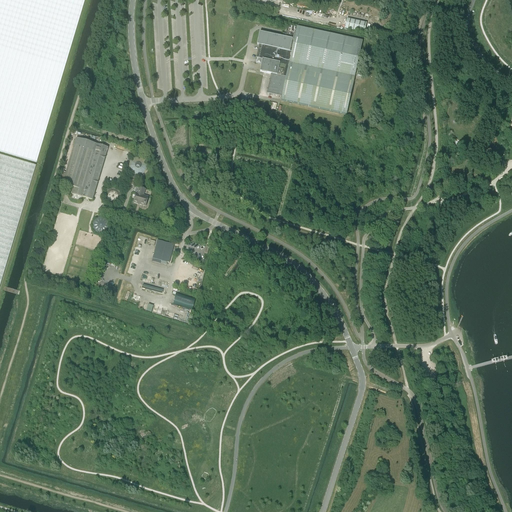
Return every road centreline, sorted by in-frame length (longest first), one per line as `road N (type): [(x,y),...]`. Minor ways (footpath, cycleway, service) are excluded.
road 1 (unknown): [(439,511),(405,395),(25,280),(106,0)]
road 2 (tertiary): [(351,347),(312,281),(191,209),(171,183),(139,85),(132,0)]
road 3 (unknown): [(408,397),(384,295),(397,242),(436,154),(428,32),(437,0)]
road 4 (tertiary): [(322,511),(363,382),(351,347)]
road 5 (unknown): [(125,511),(0,475)]
road 6 (unknown): [(0,399),(25,316),(25,280)]
